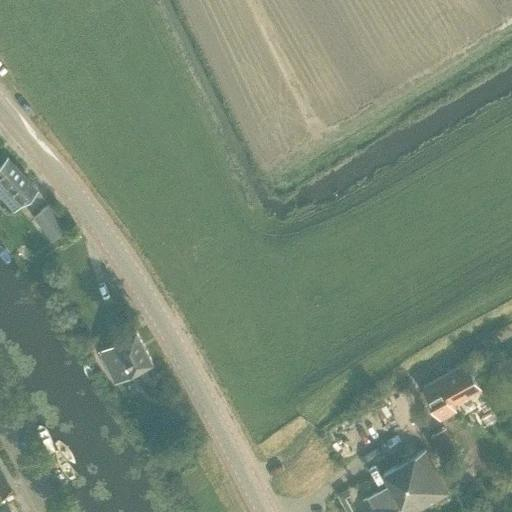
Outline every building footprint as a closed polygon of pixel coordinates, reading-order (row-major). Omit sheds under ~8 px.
[(6,157),(0,162),(0,194),(13,209),(35,188),(6,157)] [(50,203),(33,216),(49,236),(53,243),(70,231),(66,224),(50,203)] [(100,349),(110,369),(117,380),(153,361),(137,329),(100,349)] [(454,402),(483,386),(469,361),(424,385),(441,416),(457,408),(454,402)] [(450,435),(436,442),(445,460),(459,453),(450,435)] [(397,511),(396,508),(403,504),(407,511),(413,511),(451,490),(428,450),(386,473),(391,483),(365,499),(372,511),(397,511)] [(0,493),(11,488),(0,467),(0,493)]
